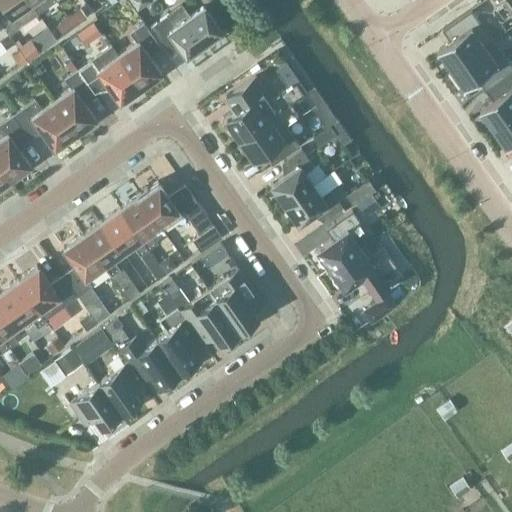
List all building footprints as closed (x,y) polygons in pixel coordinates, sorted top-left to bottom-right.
[(37,12),(28,0),(0,0),(2,4),(0,5),(0,21),(8,32),(37,12)] [(28,0),(37,12),(53,0),(28,0)] [(130,0),(137,9),(150,0),(130,0)] [(185,54),(220,30),(203,5),(176,24),(168,13),(150,25),(170,53),(171,52),(167,47),(176,41),(185,54)] [(79,7),(67,16),(74,25),(86,16),(79,7)] [(439,48),(452,67),(493,38),(472,8),(442,28),(450,40),(439,48)] [(55,24),(62,33),(74,25),(67,16),(55,24)] [(92,21),(76,32),(85,45),(101,33),(92,21)] [(136,39),(117,53),(116,53),(140,86),(161,72),(146,51),(158,43),(143,22),(130,31),(136,39)] [(485,89),(511,69),(511,64),(493,38),(452,67),(465,86),(477,78),(485,89)] [(18,48),(26,59),(39,50),(31,39),(18,48)] [(111,44),(78,68),(93,89),(104,81),(119,101),(140,86),(116,53),(117,53),(111,44)] [(11,55),(18,64),(25,59),(18,50),(11,55)] [(63,62),(71,73),(76,69),(69,58),(63,62)] [(71,85),(51,99),(74,132),(95,118),(81,97),(93,89),(78,68),(76,69),(71,73),(65,77),(71,85)] [(494,127),(511,113),(511,69),(485,89),(492,99),(481,108),(494,127)] [(289,101),(290,101),(303,92),(295,80),(268,99),(253,78),(256,76),(255,75),(224,96),(233,109),(229,112),(228,111),(222,116),(221,116),(221,117),(221,118),(221,119),(221,120),(222,120),(222,121),(222,122),(222,123),(223,123),(223,124),(224,125),(225,126),(226,126),(226,127),(227,127),(228,127),(228,128),(229,128),(230,128),(231,128),(237,137),(289,101)] [(302,112),(311,106),(315,103),(306,91),(294,100),(302,112)] [(74,132),(51,99),(40,107),(34,99),(12,114),(27,135),(39,127),(53,147),(74,132)] [(297,112),(290,101),(289,101),(237,137),(240,141),(239,142),(239,144),(239,145),(240,147),(240,149),(241,149),(242,151),(244,152),(246,153),(248,154),(249,154),(252,158),(262,151),(271,163),(299,143),(284,122),(297,112)] [(507,145),(511,141),(511,113),(494,127),(507,145)] [(27,135),(12,114),(0,122),(0,165),(9,179),(30,164),(16,143),(27,135)] [(335,132),(328,123),(324,126),(316,132),(322,141),(335,132)] [(283,203),(312,182),(304,171),(313,165),(301,147),(281,161),(288,170),(270,183),(283,203)] [(345,148),(332,161),(338,167),(351,155),(345,148)] [(0,184),(9,179),(0,165),(0,184)] [(312,174),(319,185),(331,178),(324,167),(312,174)] [(367,177),(354,186),(361,196),(374,187),(367,177)] [(146,187),(138,193),(159,223),(168,217),(167,216),(178,209),(177,208),(193,196),(183,183),(182,183),(183,185),(168,195),(157,180),(147,188),(146,187)] [(312,182),(283,203),(297,222),(315,210),(322,219),(342,205),(329,188),(321,194),(312,182)] [(379,204),(381,207),(392,199),(394,198),(383,182),(381,183),(370,192),(379,204)] [(369,191),(355,201),(364,215),(379,204),(370,192),(369,191)] [(159,223),(138,193),(119,206),(148,246),(156,240),(149,230),(159,223)] [(119,206),(100,219),(122,250),(132,242),(139,252),(148,246),(119,206)] [(329,268),(360,246),(353,236),(365,227),(351,208),(332,222),(339,232),(315,248),(318,253),(318,257),(319,261),(322,263),(326,265),(327,264),(329,268)] [(82,233),(103,263),(110,273),(119,267),(112,257),(122,250),(100,219),(82,233)] [(219,233),(212,223),(192,237),(200,247),(219,233)] [(103,263),(82,233),(62,246),(75,264),(62,274),(76,293),(90,283),(85,276),(103,263)] [(227,252),(220,241),(200,255),(207,265),(227,252)] [(367,257),(360,246),(329,268),(332,272),(331,272),(331,276),(333,280),(335,283),(339,284),(340,283),(343,288),(361,275),(369,287),(375,294),(388,285),(381,275),(396,265),(383,246),(367,257)] [(159,261),(158,262),(166,272),(175,266),(176,265),(168,255),(159,261)] [(157,278),(157,279),(166,272),(158,262),(149,268),(157,278)] [(36,264),(17,278),(44,316),(76,293),(62,274),(49,283),(36,264)] [(227,273),(207,286),(237,328),(257,315),(242,294),(251,288),(258,299),(260,298),(238,267),(228,274),(227,273)] [(105,276),(94,281),(101,296),(112,291),(105,276)] [(171,276),(162,283),(168,292),(177,286),(171,276)] [(44,316),(17,278),(0,289),(0,293),(20,322),(30,315),(37,325),(46,319),(44,316)] [(131,281),(121,288),(129,298),(139,291),(131,281)] [(237,328),(207,286),(188,300),(189,301),(179,308),(199,336),(201,339),(202,338),(195,329),(204,323),(217,342),(237,328)] [(374,300),(382,312),(394,303),(386,292),(374,300)] [(20,322),(0,293),(0,333),(9,345),(17,339),(10,329),(20,322)] [(87,307),(96,321),(106,315),(106,314),(97,300),(87,307)] [(166,329),(155,337),(178,370),(185,364),(188,365),(196,360),(196,357),(198,356),(183,334),(191,328),(198,337),(199,336),(179,308),(176,305),(158,317),(166,329)] [(88,311),(78,318),(86,329),(95,322),(88,311)] [(103,324),(109,332),(115,328),(122,324),(116,315),(103,324)] [(74,344),(81,353),(107,335),(100,326),(74,344)] [(0,351),(9,345),(0,333),(0,351)] [(178,370),(155,337),(144,345),(136,333),(117,346),(127,359),(140,378),(141,377),(135,368),(143,362),(158,383),(160,382),(163,383),(170,378),(171,375),(178,370)] [(52,352),(63,344),(58,336),(46,344),(52,352)] [(64,374),(81,362),(70,347),(54,359),(64,374)] [(31,350),(17,361),(25,372),(40,362),(31,350)] [(142,381),(140,378),(127,359),(97,380),(119,411),(139,397),(132,388),(142,381)] [(19,377),(25,372),(17,361),(11,365),(19,377)] [(511,379),(505,370),(449,410),(511,499),(511,379)] [(119,411),(97,380),(68,401),(83,422),(93,415),(100,425),(119,411)]
